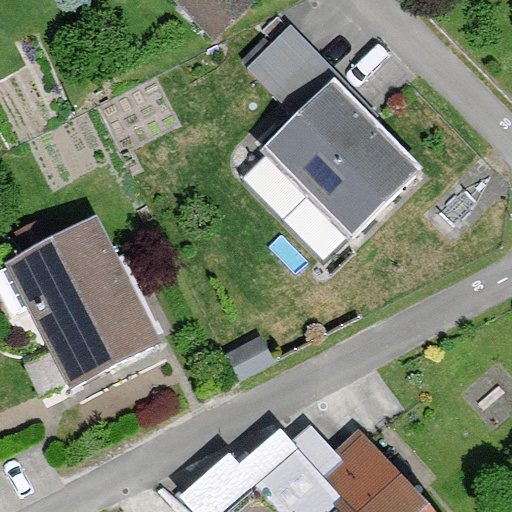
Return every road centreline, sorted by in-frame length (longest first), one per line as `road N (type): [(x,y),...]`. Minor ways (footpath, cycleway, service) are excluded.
road 1 (residential): [(40,511),(511,269)]
road 2 (residential): [(369,0),(511,144)]
